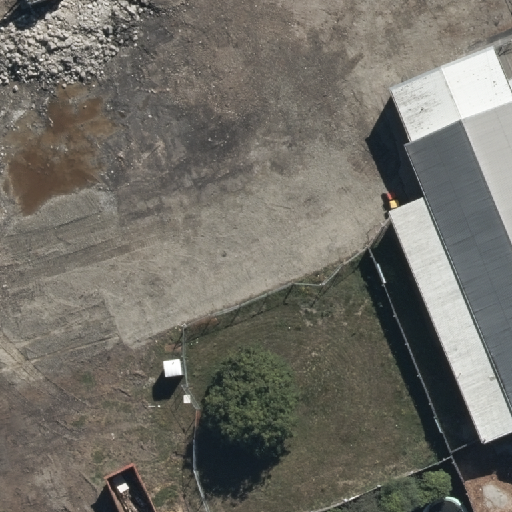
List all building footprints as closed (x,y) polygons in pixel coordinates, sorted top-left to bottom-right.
[(0,325),(385,171),(316,0),(271,0),(253,7),(250,0),(76,0),(0,30),(0,325)] [(0,0),(0,30),(76,0),(0,0)] [(453,0),(361,0),(388,64),(466,32),(453,0)] [(511,88),(497,51),(394,91),(418,150),(511,111),(511,88)] [(511,111),(418,150),(411,152),(430,198),(511,397),(511,111)] [(511,435),(511,397),(430,198),(393,213),(487,445),(511,435)] [(0,511),(156,511),(153,504),(200,485),(144,354),(105,371),(102,364),(0,407),(0,511)] [(321,443),(239,473),(253,511),(256,511),(336,482),(321,443)]
